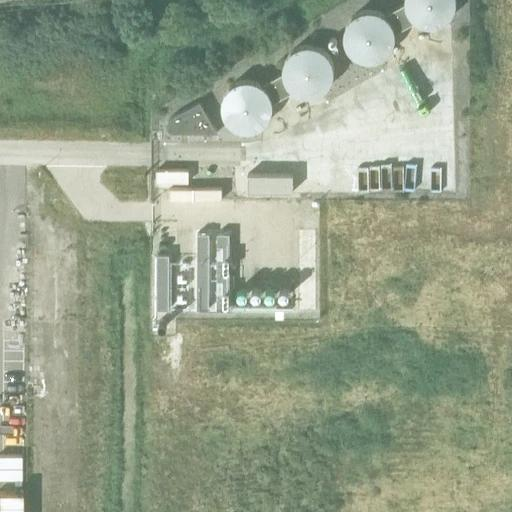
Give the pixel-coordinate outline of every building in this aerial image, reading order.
[(405,0),(405,2),(405,4),(406,6),(406,9),(407,11),(409,13),(410,15),(412,17),(413,19),(414,20),(415,21),(416,21),(418,23),(421,24),(423,24),(425,25),(428,26),(430,26),(432,26),(435,25),(437,25),(440,24),(442,23),(444,22),(446,20),(449,18),(450,16),(452,14),(453,12),(454,10),(455,7),(456,5),(456,2),(456,0),(405,0)] [(406,6),(405,4),(405,2),(385,14),(387,16),(389,18),(391,20),(392,23),(393,25),(394,27),(395,30),(395,32),(415,21),(414,20),(413,19),(412,17),(410,15),(409,13),(407,11),(406,9),(406,6)] [(395,35),(395,32),(395,30),(394,27),(393,25),(392,23),(391,20),(389,18),(387,16),(385,14),(382,13),(380,11),(378,10),(374,9),(372,9),(369,9),(367,9),(364,10),(362,10),(359,11),(357,12),(355,14),(353,15),(351,17),(349,19),(348,21),(347,23),(345,25),(345,28),(344,30),(344,33),(344,35),(344,38),(344,40),(345,43),(346,45),(347,47),(348,49),(349,50),(352,53),(353,55),(356,56),(358,57),(360,59),(362,59),(365,60),(368,60),(371,60),(373,60),(376,60),(378,59),(381,58),(383,57),(385,55),(387,53),(389,52),(390,50),(392,47),(393,45),(394,43),(394,41),(395,38),(395,35)] [(329,43),(329,44),(330,44),(331,45),(332,46),(334,46),(335,45),(336,44),(337,43),(337,42),(337,41),(336,40),(336,39),(335,38),(334,38),(333,38),(332,38),(331,38),(330,39),(329,39),(329,40),(329,41),(329,42),(329,43)] [(334,69),(334,66),(333,64),(332,61),(331,59),(331,58),(329,56),(328,54),(326,52),(324,50),(322,49),(320,47),(318,46),(315,45),(313,45),(311,45),(309,44),(307,45),(304,45),(302,45),(299,46),(297,47),(295,48),(293,50),(290,52),(288,54),(287,56),(286,58),(285,61),(284,63),(283,66),(283,68),(283,71),(283,72),(283,73),(283,74),(284,76),(284,77),(285,79),(285,80),(286,81),(286,82),(287,84),(288,85),(288,86),(289,87),(290,87),(291,88),(293,90),(294,91),(296,92),(299,93),(301,94),(304,95),(306,95),(309,95),(311,95),(314,95),(316,94),(319,93),(321,92),(323,91),(325,89),(327,88),(328,86),(330,84),(331,82),(332,79),(333,77),(334,73),(334,71),(334,69)] [(283,73),(283,72),(262,84),(263,84),(264,85),(265,86),(266,87),(267,88),(267,89),(268,90),(269,92),(271,94),(272,97),(272,100),(273,102),(293,90),(291,88),(290,87),(289,87),(288,86),(288,85),(287,84),(286,82),(286,81),(285,80),(285,79),(284,77),(284,76),(283,74),(283,73)] [(273,104),(273,102),(272,100),(272,97),(271,94),(269,92),(268,90),(267,89),(267,88),(266,87),(265,86),(264,85),(263,84),(262,84),(261,83),(259,82),(257,81),(254,80),(252,79),(249,79),(245,79),(243,79),(240,80),(238,81),(236,82),(233,83),(231,84),(229,87),(227,89),(225,91),(224,93),(223,96),(223,98),(222,101),(222,103),(222,106),(222,108),(222,111),(223,113),(224,115),(225,118),(227,120),(228,122),(230,123),(232,125),(234,126),(236,128),(240,129),(242,130),(245,130),(247,130),(250,130),(253,129),(256,129),(259,127),(261,126),(263,124),(265,123),(267,121),(268,119),(270,117),(271,114),(272,112),(272,109),(273,107),(273,104)] [(218,131),(200,100),(171,116),(170,117),(169,118),(167,119),(167,121),(166,121),(166,122),(166,123),(166,124),(166,125),(167,127),(167,128),(169,129),(170,130),(171,131),(173,131),(218,131)] [(155,169),(155,181),(187,181),(187,169),(155,169)] [(292,174),(247,173),(247,192),(292,191),(292,174)] [(221,187),(169,187),(169,188),(169,199),(221,199),(221,198),(221,187)] [(196,308),(208,309),(209,232),(197,232),(196,308)] [(229,233),(217,232),(216,309),(228,309),(229,233)] [(169,253),(157,253),(156,308),(168,308),(169,308),(169,253)] [(21,511),(21,491),(0,491),(0,511),(21,511)]
